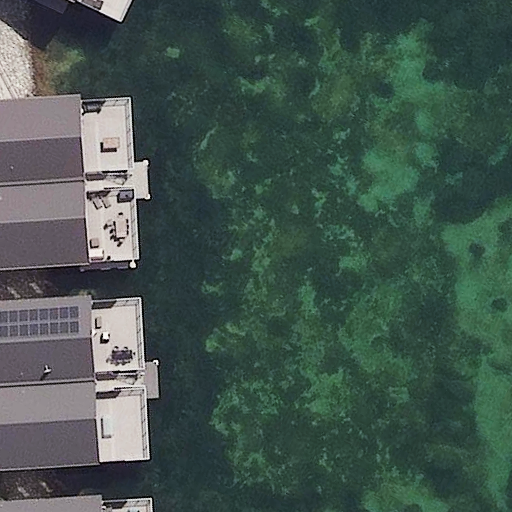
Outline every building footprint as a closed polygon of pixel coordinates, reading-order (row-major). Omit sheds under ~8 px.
[(56,0),(121,30),(135,0),(56,0)] [(0,187),(126,182),(122,94),(0,100),(0,187)] [(0,269),(130,263),(126,182),(0,187),(0,269)] [(0,384),(136,379),(132,294),(0,299),(0,384)] [(0,469),(140,463),(136,379),(0,384),(0,469)] [(0,511),(141,511),(141,497),(0,504),(0,511)]
